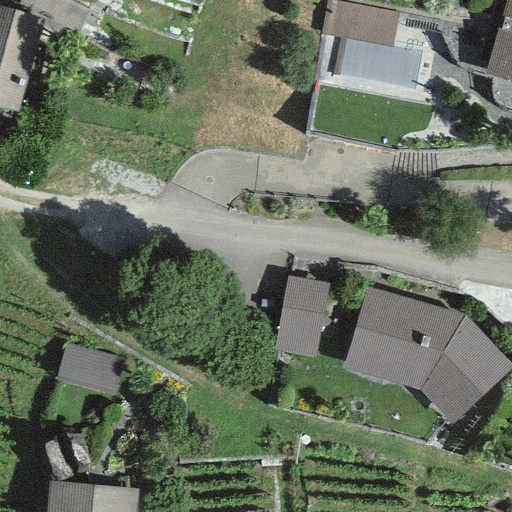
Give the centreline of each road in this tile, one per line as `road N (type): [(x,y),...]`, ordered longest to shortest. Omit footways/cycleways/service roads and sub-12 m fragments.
road 1 (unclassified): [(511,273),(240,226),(185,205)]
road 2 (track): [(185,205),(70,214),(0,203)]
